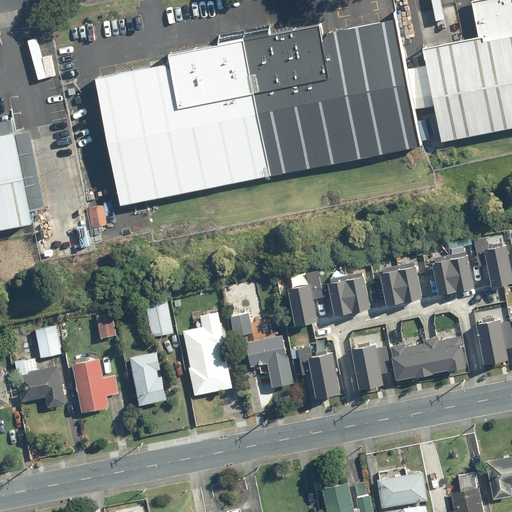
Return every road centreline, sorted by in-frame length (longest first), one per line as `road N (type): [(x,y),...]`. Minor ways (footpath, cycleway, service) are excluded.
road 1 (residential): [(362,423),(0,493)]
road 2 (residential): [(340,323),(464,299)]
road 3 (residential): [(485,398),(362,423)]
